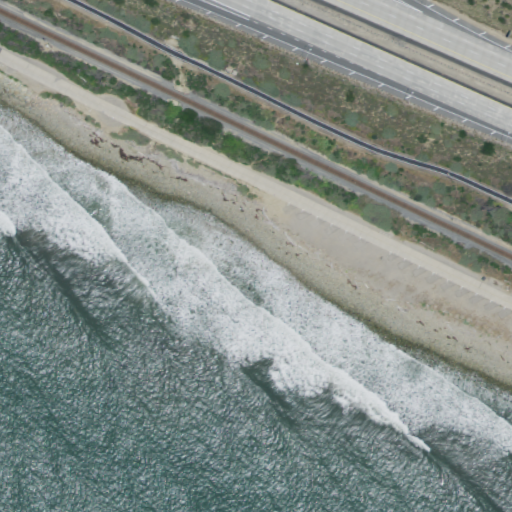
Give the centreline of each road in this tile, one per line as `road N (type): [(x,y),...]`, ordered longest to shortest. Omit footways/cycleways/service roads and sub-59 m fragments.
road 1 (residential): [(0,55),(511,300)]
road 2 (motorway): [(237,0),(511,123)]
road 3 (motorway): [(194,0),(432,97)]
road 4 (motorway): [(511,71),(351,0)]
